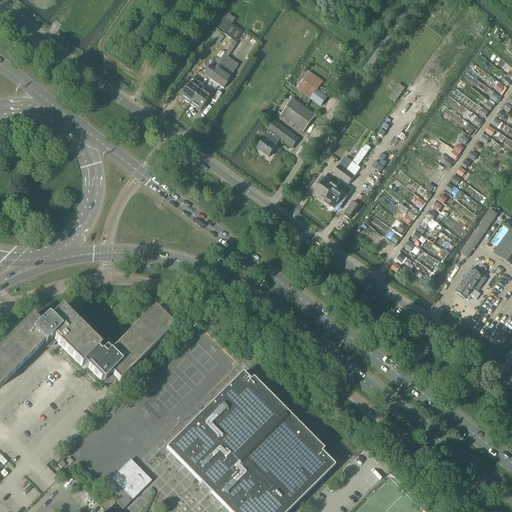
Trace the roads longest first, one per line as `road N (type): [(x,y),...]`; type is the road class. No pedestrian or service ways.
road 1 (unclassified): [(511,383),(0,2)]
road 2 (trunk): [(511,466),(72,126)]
road 3 (trunk): [(49,255),(148,254),(219,276),(511,498)]
road 4 (trunk): [(49,255),(80,225),(92,192),(91,165),(72,126)]
